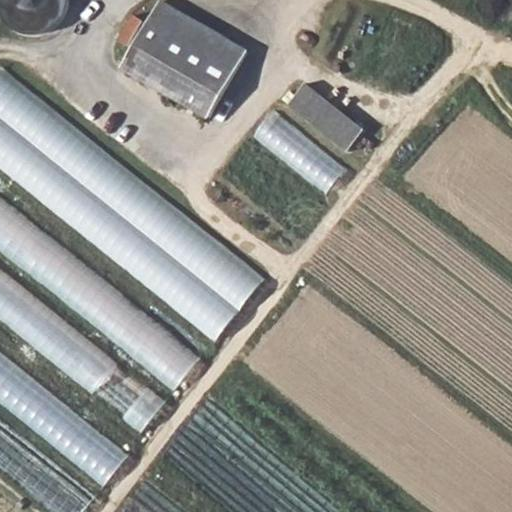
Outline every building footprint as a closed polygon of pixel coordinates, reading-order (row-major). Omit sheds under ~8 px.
[(63,32),(66,0),(3,0),(0,25),(63,32)] [(159,10),(132,79),(231,116),(258,50),(159,10)] [(0,68),(0,168),(222,337),(270,274),(0,68)] [(290,104),(350,150),(368,128),(308,81),(290,104)] [(257,134),(329,193),(349,169),(276,110),(257,134)] [(127,289),(0,194),(0,247),(106,326),(112,320),(98,310),(107,298),(116,304),(127,289)] [(44,388),(0,353),(0,397),(23,416),(44,388)] [(0,416),(0,461),(18,475),(39,447),(0,416)] [(102,436),(81,462),(107,483),(128,457),(102,436)]
